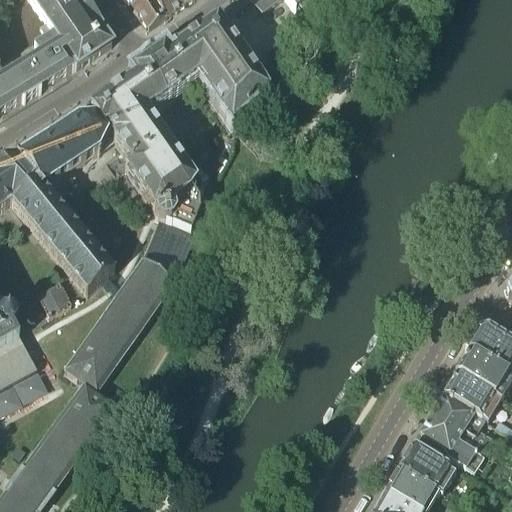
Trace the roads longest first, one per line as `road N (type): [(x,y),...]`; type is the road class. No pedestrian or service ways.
road 1 (tertiary): [(337,511),(465,299)]
road 2 (residential): [(136,55),(0,144)]
